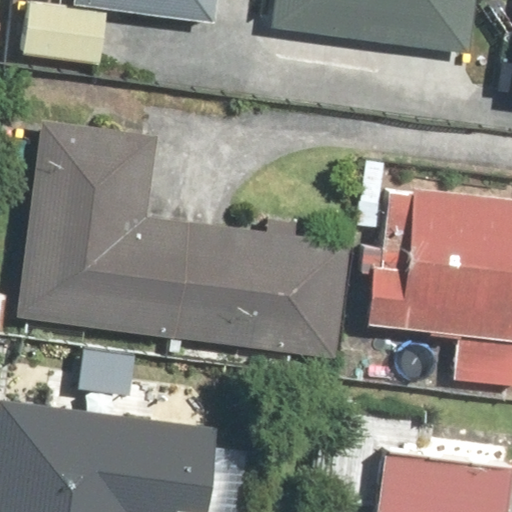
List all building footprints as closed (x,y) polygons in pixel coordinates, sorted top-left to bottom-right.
[(219,17),(220,0),(30,0),(26,53),(110,60),(114,8),(219,17)] [(281,0),(278,28),(414,44),(410,79),(465,85),(469,51),(479,52),(485,0),(281,0)] [(153,332),(151,350),(186,353),(188,335),(347,351),(358,236),(155,216),(164,130),(46,118),(26,319),(153,332)] [(511,386),(511,193),(394,181),(380,324),(459,332),(454,380),(511,386)] [(183,511),(184,510),(197,511),(242,511),(254,430),(7,395),(0,444),(0,511),(183,511)] [(511,511),(511,460),(394,450),(388,511),(511,511)]
